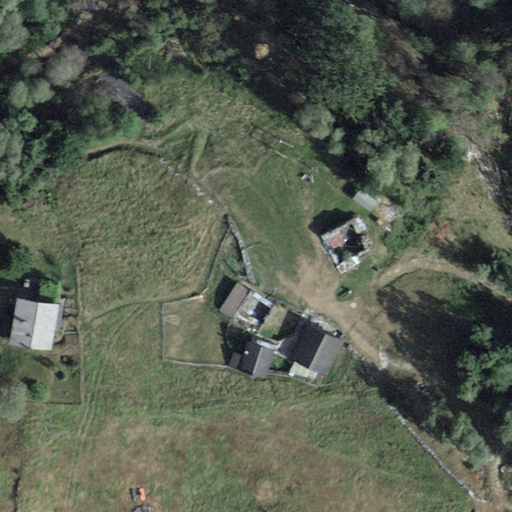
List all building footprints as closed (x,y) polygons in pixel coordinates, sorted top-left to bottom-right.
[(369,252),(353,222),(322,239),(338,268),(369,252)] [(274,306),(251,291),(234,317),(257,332),(274,306)] [(60,303),(20,297),(13,344),(54,349),(60,303)] [(342,340),(308,324),(293,357),(326,373),(342,340)] [(276,348),(246,340),(239,368),(269,375),(276,348)]
